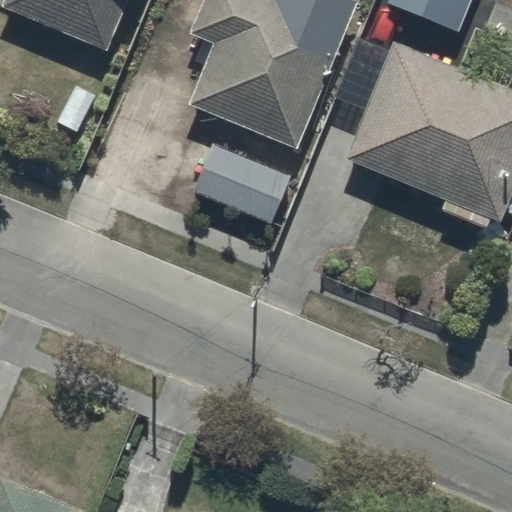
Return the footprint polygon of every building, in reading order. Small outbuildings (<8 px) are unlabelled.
[(7,0),(108,39),(123,0),(7,0)] [(345,15),(310,0),(193,0),(186,17),(211,28),(199,55),(185,50),(172,80),(186,86),(184,91),(293,137),(345,15)] [(399,0),(443,19),(451,0),(399,0)] [(511,79),(391,30),(386,39),(359,28),(335,86),(364,98),(343,149),(441,189),(437,199),(483,218),(488,206),(495,210),(500,199),(511,204),(511,79)] [(208,132),(188,179),(269,213),(289,166),(208,132)] [(0,511),(73,511),(78,500),(0,469),(0,511)]
